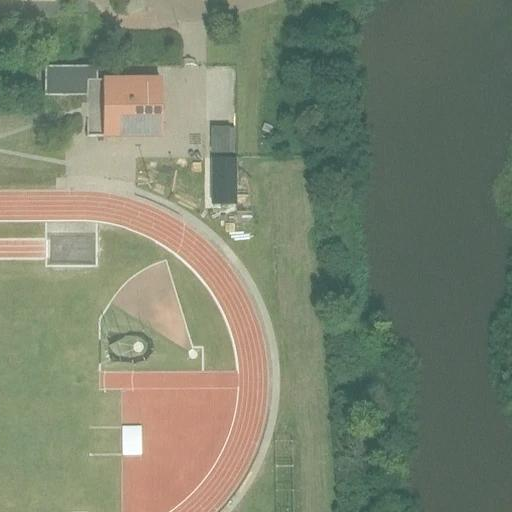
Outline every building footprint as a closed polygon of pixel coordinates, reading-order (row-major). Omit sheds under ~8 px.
[(112,51),(103,51),(103,61),(112,61),(112,51)] [(97,81),(97,67),(44,67),(44,96),(86,96),(86,81),(97,81)] [(159,79),(97,81),(86,81),(87,109),(87,138),(159,136),(159,79)] [(230,153),(231,127),(212,127),(212,153),(230,153)] [(212,159),(213,205),(237,205),(237,159),(236,159),(212,159)] [(244,183),(244,206),(255,206),(255,183),(244,183)] [(128,450),(139,449),(138,430),(127,431),(128,450)]
